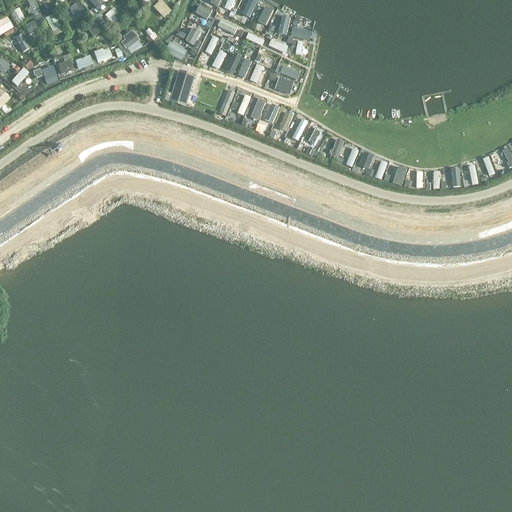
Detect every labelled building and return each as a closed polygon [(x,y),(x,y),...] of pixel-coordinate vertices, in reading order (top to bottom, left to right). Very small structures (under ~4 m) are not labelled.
[(39,13),(32,0),(28,0),(25,2),(30,10),(26,12),(29,18),(39,13)] [(105,5),(100,0),(90,0),(88,2),(97,12),(105,5)] [(217,8),(221,0),(213,0),(211,5),(217,8)] [(230,11),(235,0),(228,0),(224,9),(230,11)] [(250,20),(258,3),(252,0),(250,0),(242,16),(250,20)] [(39,4),(37,4),(42,14),(46,12),(42,5),(46,3),(45,1),(39,4)] [(170,13),(160,1),(153,7),(164,19),(170,13)] [(85,14),(77,3),(68,9),(73,16),(74,15),(77,19),(85,14)] [(207,22),(212,14),(200,6),(195,16),(201,19),(202,18),(207,22)] [(120,17),(113,8),(105,15),(112,24),(120,17)] [(266,27),(273,13),(266,9),(259,23),(266,27)] [(46,12),(42,14),(39,16),(43,22),(46,21),(45,19),(50,17),(47,12),(46,12)] [(14,13),(10,15),(16,28),(20,26),(14,13)] [(60,29),(53,15),(50,17),(45,19),(46,21),(52,33),(60,29)] [(6,18),(0,21),(0,36),(12,30),(6,18)] [(286,37),(290,20),(282,19),(278,35),(286,37)] [(39,32),(34,21),(24,26),(29,36),(39,32)] [(101,32),(94,21),(86,27),(93,38),(101,32)] [(237,30),(220,22),(217,28),(234,36),(237,30)] [(257,25),(251,23),(249,28),(254,31),(257,25)] [(312,33),(292,29),(290,37),(309,42),(312,33)] [(193,47),(201,34),(193,30),(188,38),(186,42),(193,47)] [(126,51),(138,41),(131,32),(122,38),(124,41),(121,44),(126,51)] [(178,38),(186,42),(188,38),(180,33),(178,38)] [(263,42),(249,35),(247,41),(261,47),(263,42)] [(28,50),(20,36),(15,39),(23,53),(28,50)] [(211,55),(218,42),(212,39),(205,52),(211,55)] [(288,49),(272,41),(269,47),(285,55),(288,49)] [(301,56),(303,43),(297,42),(295,55),(301,56)] [(187,53),(170,44),(165,53),(182,62),(187,53)] [(111,59),(108,50),(94,55),(97,64),(111,59)] [(277,57),(263,51),(261,56),(275,62),(277,57)] [(218,69),(225,55),(220,52),(213,66),(218,69)] [(234,76),(242,59),(234,56),(227,73),(234,76)] [(92,65),(89,57),(75,62),(78,71),(92,65)] [(32,65),(26,60),(22,65),(28,70),(32,65)] [(243,81),(252,63),(246,60),(238,78),(243,81)] [(73,72),(70,62),(57,66),(60,76),(73,72)] [(256,84),(263,68),(256,65),(250,81),(256,84)] [(300,75),(283,67),(280,74),(297,82),(300,75)] [(51,68),(41,71),(46,85),(56,81),(51,68)] [(23,70),(11,83),(16,87),(28,74),(23,70)] [(39,70),(32,73),(34,77),(35,77),(36,80),(42,78),(39,70)] [(186,107),(195,77),(180,72),(173,96),(168,94),(167,94),(165,101),(171,103),(186,107)] [(290,96),(294,85),(279,80),(275,91),(290,96)] [(0,109),(9,100),(0,91),(0,109)] [(225,117),(235,94),(229,91),(219,115),(225,117)] [(243,117),(251,98),(245,96),(237,115),(243,117)] [(267,104),(259,100),(250,119),(258,123),(267,104)] [(273,126),(280,109),(271,106),(265,122),(273,126)] [(286,133),(292,117),(286,115),(279,131),(286,133)] [(298,143),(308,124),(301,121),(292,139),(298,143)] [(314,145),(320,134),(310,129),(304,140),(314,145)] [(337,159),(344,143),(337,140),(332,152),(331,151),(329,155),(331,156),(331,157),(337,159)] [(315,151),(310,149),(306,155),(312,158),(315,151)] [(511,169),(511,157),(508,149),(502,152),(508,163),(506,164),(509,171),(511,169)] [(352,169),(358,153),(352,150),(346,166),(352,169)] [(368,171),(373,158),(364,154),(359,167),(366,170),(364,175),(366,176),(368,171)] [(495,175),(489,159),(483,161),(489,177),(495,175)] [(381,181),(387,165),(381,163),(378,170),(376,169),(375,172),(377,173),(375,179),(381,181)] [(479,186),(475,166),(467,168),(472,188),(479,186)] [(407,172),(398,169),(393,185),(402,188),(407,172)] [(460,188),(459,170),(451,171),(452,189),(460,188)] [(422,185),(422,174),(417,174),(416,190),(425,190),(425,185),(422,185)] [(485,177),(480,180),(482,186),(488,184),(485,177)]
